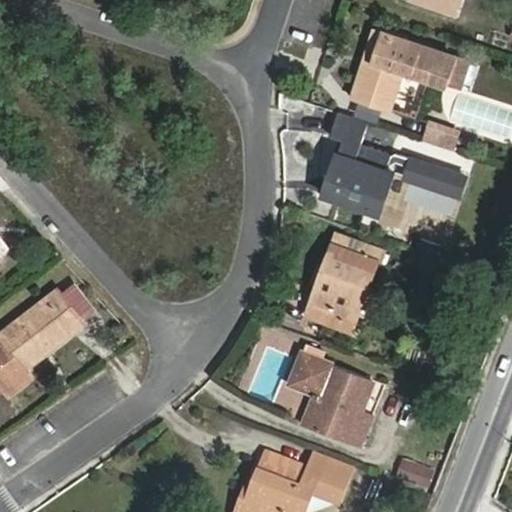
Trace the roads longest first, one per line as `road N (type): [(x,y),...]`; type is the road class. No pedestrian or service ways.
road 1 (residential): [(194,356),(237,297),(255,244),(262,150),(252,76)]
road 2 (residential): [(194,356),(0,155)]
road 3 (residential): [(0,504),(149,400),(194,356)]
road 4 (residential): [(252,76),(30,0)]
road 5 (unclassified): [(511,368),(456,511)]
